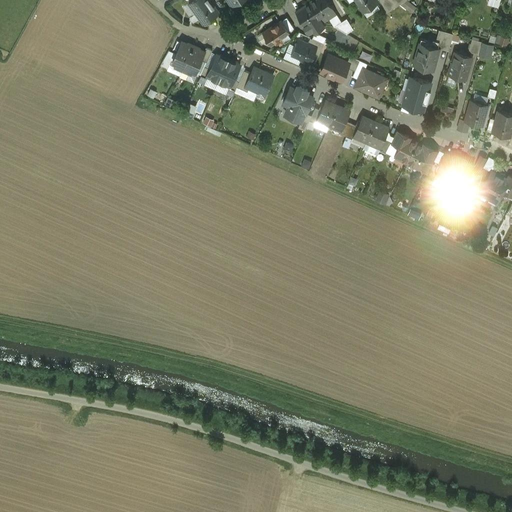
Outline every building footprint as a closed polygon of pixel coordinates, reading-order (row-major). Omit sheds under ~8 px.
[(219,12),(210,0),(190,0),(189,1),(204,22),(219,12)] [(327,0),(311,0),(310,1),(323,21),(336,13),(333,8),(327,0)] [(356,0),(363,11),(378,2),(376,0),(356,0)] [(379,0),(387,12),(406,0),(379,0)] [(310,1),(296,10),(309,30),(308,30),(309,30),(323,21),(310,1)] [(294,27),(287,16),(282,19),(289,30),(289,31),(294,27)] [(347,18),(334,26),(347,33),(354,29),(347,18)] [(282,19),(263,32),(271,44),(277,40),(280,45),(283,42),(281,38),(281,37),(286,35),(285,33),(287,32),(289,31),(289,30),(282,19)] [(406,31),(400,27),(395,33),(402,37),(406,31)] [(245,29),(245,39),(256,39),(256,29),(245,29)] [(432,46),(420,42),(413,64),(433,70),(439,48),(441,49),(446,31),(439,29),(435,43),(433,42),(432,46)] [(327,37),(315,31),(312,38),(324,43),(327,37)] [(453,34),(446,31),(441,49),(448,51),(453,34)] [(287,32),(285,33),(286,35),(281,37),(284,42),(289,39),(290,37),(287,32)] [(498,34),(496,41),(507,44),(509,36),(498,34)] [(312,38),(310,37),(308,43),(316,46),(313,52),(319,54),(324,43),(312,38)] [(308,43),(299,39),(298,41),(295,43),(296,45),(292,54),(301,57),(301,58),(309,62),(313,52),(316,46),(308,43)] [(481,41),(472,39),(468,51),(478,54),(481,41)] [(193,45),(182,40),(172,61),(175,62),(176,66),(183,69),(193,45)] [(204,50),(193,45),(183,69),(190,72),(193,70),(196,71),(201,59),(205,50),(204,50)] [(212,49),(206,47),(204,50),(205,50),(201,59),(207,61),(212,49)] [(472,56),(455,51),(449,74),(466,78),(472,56)] [(210,68),(207,75),(208,75),(219,80),(228,58),(217,53),(210,68)] [(328,54),(321,71),(341,80),(347,67),(349,63),(347,62),(328,54)] [(360,59),(350,55),(347,62),(349,63),(347,67),(355,70),(352,76),(360,59)] [(240,64),(228,58),(219,80),(229,85),(230,85),(233,78),(240,64)] [(368,63),(360,59),(352,76),(358,79),(363,67),(365,68),(368,63)] [(210,68),(205,66),(198,80),(205,83),(208,75),(207,75),(210,68)] [(263,72),(253,67),(251,73),(245,85),(249,87),(258,91),(256,94),(257,97),(261,98),(263,97),(264,94),(265,94),(273,76),(272,74),(266,71),(263,72)] [(365,68),(363,67),(358,79),(355,86),(379,97),(387,78),(365,68)] [(251,73),(244,69),(239,81),(237,86),(247,91),(249,87),(245,85),(251,73)] [(425,81),(411,77),(403,104),(417,108),(425,81)] [(233,78),(230,85),(229,85),(226,93),(232,96),(237,86),(239,81),(233,78)] [(313,96),(290,86),(283,103),(290,106),(290,107),(291,107),(289,113),(302,119),(303,119),(306,113),(313,96)] [(320,109),(316,119),(317,119),(329,124),(338,105),(325,99),(320,109)] [(487,104),(471,100),(465,120),(482,124),(487,104)] [(189,102),(184,114),(193,118),(198,105),(189,102)] [(452,114),(454,107),(443,104),(441,111),(452,114)] [(351,111),(338,105),(329,124),(342,130),(346,120),(351,111)] [(311,115),(309,120),(316,123),(317,119),(316,119),(320,109),(315,107),(311,115)] [(511,126),(511,113),(498,109),(492,131),(510,135),(511,126)] [(311,115),(306,113),(303,119),(302,119),(298,127),(305,130),(309,120),(311,115)] [(375,121),(362,115),(357,125),(353,135),(354,135),(366,140),(375,121)] [(217,128),(220,121),(206,116),(203,122),(217,128)] [(346,120),(342,130),(340,133),(346,136),(352,123),(346,120)] [(375,121),(366,140),(380,147),(381,147),(385,137),(388,132),(390,127),(375,121)] [(352,123),(346,136),(352,138),(354,135),(353,135),(357,125),(352,123)] [(413,138),(397,130),(394,137),(392,140),(391,142),(399,147),(395,156),(407,162),(417,142),(412,139),(413,138)] [(394,137),(390,135),(388,132),(385,137),(392,140),(394,137)] [(385,137),(381,147),(380,147),(379,150),(385,153),(391,142),(392,140),(385,137)] [(380,147),(366,140),(363,149),(363,148),(377,154),(379,150),(380,147)] [(417,142),(407,162),(419,168),(424,159),(432,163),(438,151),(423,143),(422,144),(417,142)] [(445,153),(440,164),(438,165),(436,168),(438,171),(436,174),(442,177),(443,179),(448,182),(459,157),(455,155),(452,156),(445,153)] [(480,154),(474,168),(482,171),(488,157),(480,154)] [(459,157),(448,182),(456,185),(458,184),(464,187),(466,183),(468,182),(470,179),(469,177),(474,165),(467,162),(465,159),(459,157)] [(507,179),(491,171),(486,180),(483,181),(480,186),(481,189),(482,189),(488,193),(488,194),(489,198),(495,201),(498,200),(502,192),(508,180),(507,179)] [(508,180),(502,192),(511,196),(511,176),(509,175),(507,179),(508,180)] [(380,189),(376,201),(386,204),(390,193),(380,189)] [(488,193),(482,189),(479,194),(480,198),(485,200),(488,199),(489,198),(488,194),(488,193)] [(409,214),(419,218),(422,212),(411,208),(409,214)]
